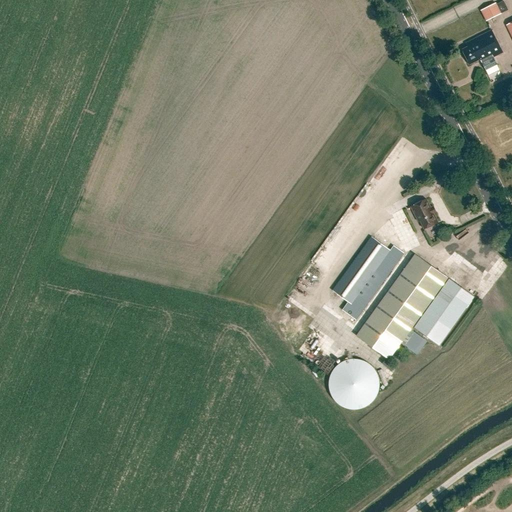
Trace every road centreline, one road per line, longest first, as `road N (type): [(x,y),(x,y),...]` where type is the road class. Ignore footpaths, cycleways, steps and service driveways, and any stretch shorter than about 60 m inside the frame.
road 1 (secondary): [(511,241),(390,0)]
road 2 (unclassified): [(511,442),(410,511)]
